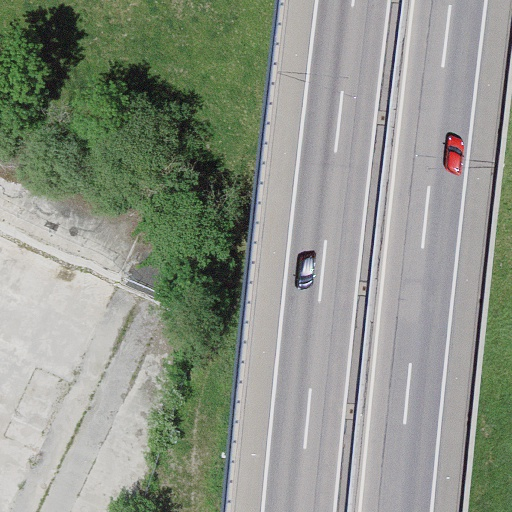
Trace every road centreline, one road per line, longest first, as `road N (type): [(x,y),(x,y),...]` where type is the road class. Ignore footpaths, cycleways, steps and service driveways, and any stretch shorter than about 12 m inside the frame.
road 1 (motorway): [(353,0),(300,511)]
road 2 (motorway): [(399,511),(452,0)]
road 3 (residential): [(85,511),(131,0)]
